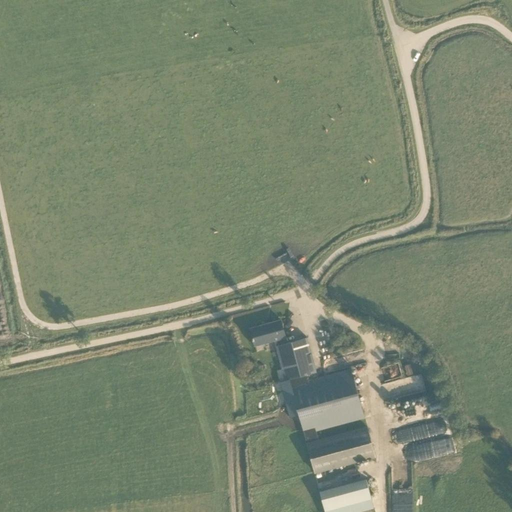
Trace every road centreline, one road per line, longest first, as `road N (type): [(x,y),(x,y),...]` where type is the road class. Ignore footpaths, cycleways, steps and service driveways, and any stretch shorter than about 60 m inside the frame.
road 1 (unclassified): [(0,361),(292,294),(341,250),(418,220),(427,198),(424,172),(398,47)]
road 2 (track): [(307,287),(287,269),(176,307),(51,329),(23,307),(0,194)]
road 3 (unclassified): [(398,47),(479,19),(511,37)]
